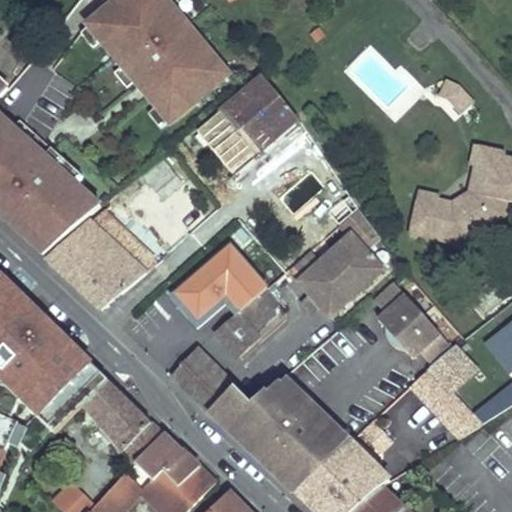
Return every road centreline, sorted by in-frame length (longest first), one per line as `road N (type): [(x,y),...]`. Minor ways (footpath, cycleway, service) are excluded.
road 1 (tertiary): [(0,255),(271,511)]
road 2 (unknown): [(125,373),(300,169)]
road 3 (unknown): [(511,100),(418,0)]
